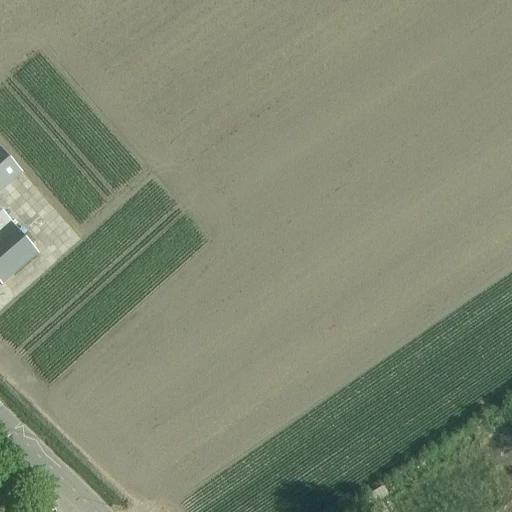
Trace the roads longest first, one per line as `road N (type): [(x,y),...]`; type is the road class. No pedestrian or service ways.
road 1 (residential): [(53,215),(118,352),(371,243)]
road 2 (residential): [(126,511),(368,346),(381,295)]
road 3 (residential): [(371,243),(211,0)]
road 4 (residential): [(460,355),(511,471)]
road 5 (tertiary): [(91,511),(0,423)]
